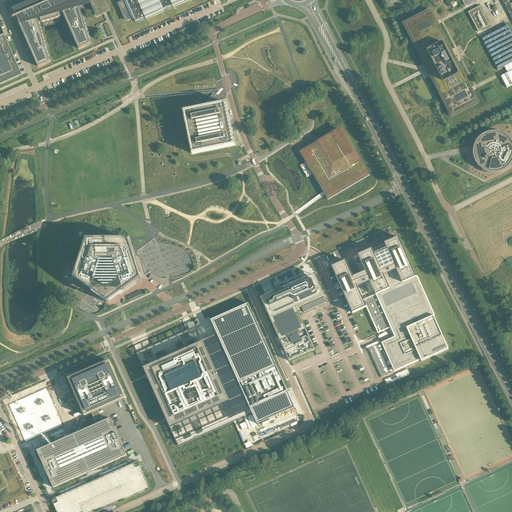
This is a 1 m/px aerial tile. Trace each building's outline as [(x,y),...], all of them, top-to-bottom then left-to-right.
[(35,0),(14,9),(17,16),(13,17),(13,18),(20,15),(21,17),(20,17),(20,18),(20,19),(20,20),(21,20),(22,20),(23,20),(23,21),(19,23),(38,67),(50,62),(37,18),(41,17),(41,19),(59,14),(59,12),(62,11),(79,49),(90,44),(79,6),(78,3),(81,3),(89,1),(97,17),(104,15),(106,13),(107,13),(110,12),(104,0),(125,0),(126,0),(120,3),(127,21),(134,18),(135,21),(145,17),(146,19),(164,12),(163,10),(172,6),(173,8),(189,0),(35,0)] [(501,0),(509,14),(511,19),(511,6),(511,4),(508,0),(501,0)] [(475,8),(468,12),(478,32),(490,26),(479,6),(475,8)] [(402,21),(404,23),(430,10),(429,7),(402,21)] [(431,10),(405,24),(425,62),(428,68),(431,76),(452,115),(478,101),(472,91),(471,89),(471,87),(451,49),(438,24),(437,22),(436,20),(431,10)] [(492,32),(481,37),(498,70),(504,67),(506,70),(506,71),(507,73),(501,76),(506,87),(511,84),(511,33),(507,24),(500,27),(497,29),(492,32)] [(0,83),(20,75),(11,53),(4,38),(3,35),(0,28),(0,83)] [(203,108),(184,112),(188,131),(192,153),(233,145),(225,104),(210,107),(207,107),(205,108),(203,108)] [(302,151),(302,152),(302,153),(306,161),(308,164),(318,180),(319,181),(320,181),(320,180),(324,178),(329,186),(328,186),(328,187),(328,188),(328,189),(329,189),(330,189),(334,194),(367,174),(359,161),(341,130),(312,147),(311,147),(310,146),(309,147),(302,151)] [(498,132),(495,131),(490,131),(486,132),(483,134),(480,136),(477,139),(475,143),(473,147),(473,150),(473,155),(474,158),(475,162),(477,165),(480,168),(483,170),(486,172),(490,173),(494,173),(498,173),(502,171),(505,169),(508,167),(511,164),(511,161),(511,142),(511,141),(509,138),(506,135),(502,133),(498,132)] [(345,260),(332,266),(352,313),(366,307),(378,333),(390,327),(395,337),(381,343),(394,371),(420,360),(421,361),(448,349),(442,336),(433,316),(434,315),(417,276),(416,277),(398,237),(384,243),(386,248),(382,250),(382,249),(381,249),(380,249),(379,249),(378,250),(378,251),(378,252),(374,254),(372,249),(358,255),(365,271),(353,277),(345,260)] [(89,239),(86,239),(85,243),(84,246),(82,252),(81,257),(80,260),(74,278),(89,289),(90,290),(105,301),(106,301),(107,302),(109,301),(123,291),(140,278),(139,272),(131,251),(128,239),(92,239),(89,239)] [(266,296),(261,298),(287,357),(289,361),(315,350),(296,309),(325,296),(320,285),(318,285),(315,278),(313,274),(295,283),(276,291),(273,292),(271,293),(266,296)] [(142,294),(141,291),(128,297),(129,300),(142,294)] [(325,297),(302,307),(304,312),(316,307),(317,306),(327,302),(325,297)] [(210,339),(142,369),(170,430),(244,397),(252,413),(258,426),(296,409),(291,399),(279,373),(248,304),(211,321),(217,336),(210,339)] [(374,347),(370,349),(382,376),(386,374),(374,347)] [(125,398),(108,361),(99,365),(68,378),(75,394),(79,402),(84,415),(87,414),(91,412),(97,410),(115,402),(125,398)] [(50,385),(11,403),(23,431),(29,445),(68,427),(62,413),(50,385)] [(130,404),(128,405),(136,424),(139,423),(130,404)] [(94,419),(96,424),(102,422),(100,416),(97,410),(91,412),(94,419)] [(71,436),(37,451),(53,488),(89,472),(127,455),(117,433),(110,418),(102,422),(96,424),(76,433),(74,434),(71,436)] [(142,428),(139,430),(148,449),(151,447),(142,428)] [(152,451),(149,452),(156,467),(159,466),(152,451)] [(57,495),(64,511),(88,511),(151,484),(143,466),(142,463),(139,456),(95,475),(92,476),(89,477),(55,492),(57,495)]
